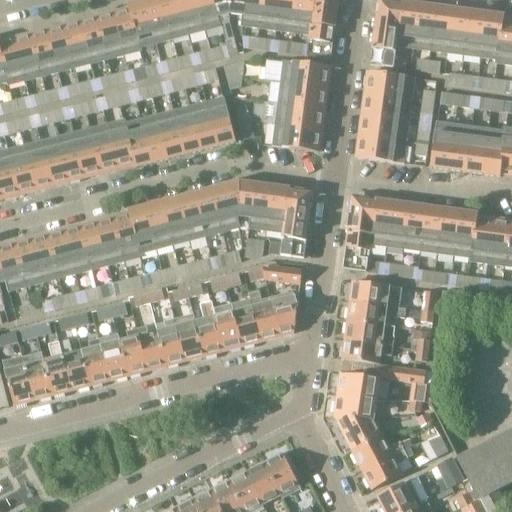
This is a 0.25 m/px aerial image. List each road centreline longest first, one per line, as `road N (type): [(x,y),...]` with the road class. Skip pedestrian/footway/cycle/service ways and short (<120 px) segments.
road 1 (residential): [(0,223),(235,162),(337,179)]
road 2 (residential): [(0,432),(311,357)]
road 3 (residential): [(104,511),(300,418)]
road 4 (residential): [(337,179),(363,0)]
road 5 (residential): [(311,357),(337,179)]
road 6 (residential): [(511,187),(487,184),(460,195),(337,179)]
